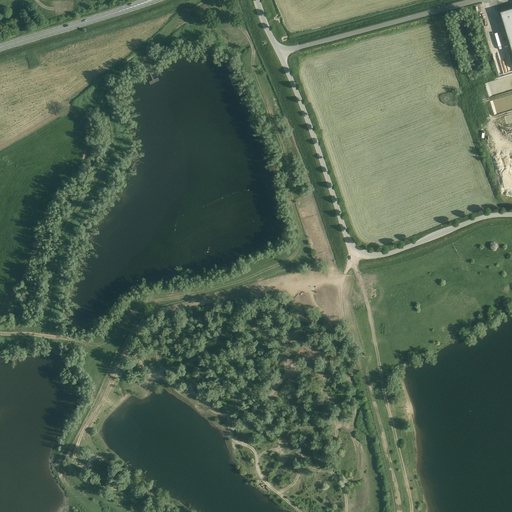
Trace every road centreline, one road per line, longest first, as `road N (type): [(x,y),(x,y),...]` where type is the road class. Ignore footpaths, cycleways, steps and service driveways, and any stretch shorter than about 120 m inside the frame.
road 1 (unclassified): [(511,214),(472,220),(386,254),(358,250),(256,0)]
road 2 (track): [(355,247),(344,279),(153,312),(134,327),(122,353)]
road 3 (track): [(344,279),(399,511)]
road 4 (track): [(358,250),(354,265),(390,410),(410,409)]
road 5 (primary): [(0,48),(152,0)]
road 6 (track): [(122,353),(90,423),(63,454),(64,482)]
road 7 (track): [(122,353),(0,327)]
